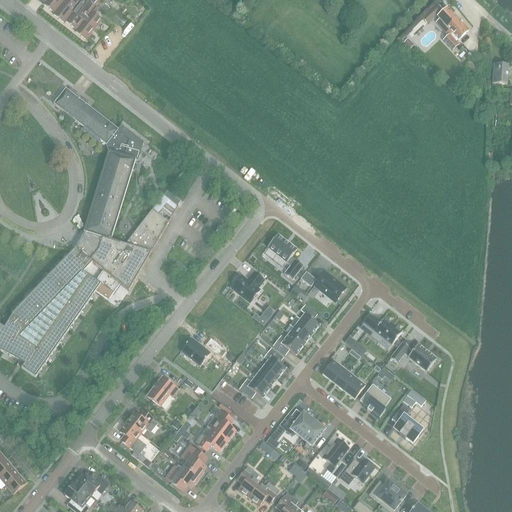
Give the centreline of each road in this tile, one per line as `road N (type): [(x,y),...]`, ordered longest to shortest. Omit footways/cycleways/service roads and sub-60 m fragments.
road 1 (residential): [(266,203),(3,0)]
road 2 (residential): [(86,436),(266,203)]
road 3 (residential): [(299,382),(434,487)]
road 4 (residential): [(206,503),(299,382)]
road 5 (residential): [(266,203),(370,285)]
road 6 (residential): [(182,511),(86,436)]
road 7 (residential): [(299,382),(370,285)]
